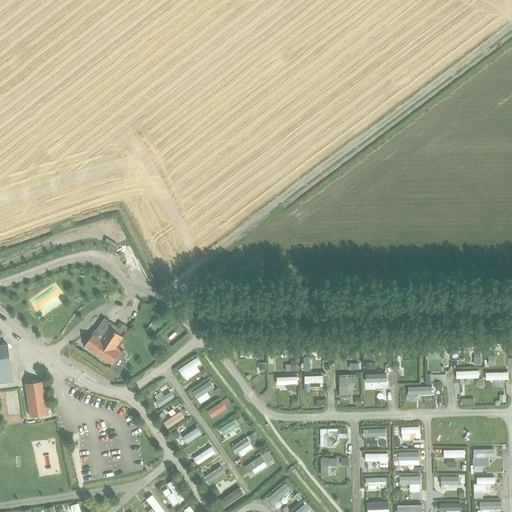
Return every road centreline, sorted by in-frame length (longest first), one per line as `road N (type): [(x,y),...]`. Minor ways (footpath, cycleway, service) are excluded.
road 1 (track): [(511,28),(163,291)]
road 2 (track): [(511,286),(163,291)]
road 3 (track): [(163,291),(129,283),(82,253),(0,283)]
